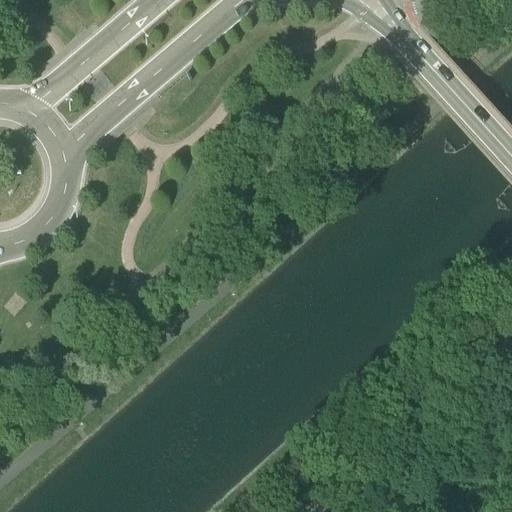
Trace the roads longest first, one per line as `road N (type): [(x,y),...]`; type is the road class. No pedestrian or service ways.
road 1 (unclassified): [(393,30),(0,439)]
road 2 (track): [(236,511),(511,248)]
road 3 (primary): [(65,158),(244,0)]
road 4 (track): [(343,511),(511,366)]
road 5 (secondary): [(393,30),(511,163)]
road 6 (primary): [(159,0),(22,109)]
road 7 (primary): [(0,248),(29,240),(55,216),(65,158)]
